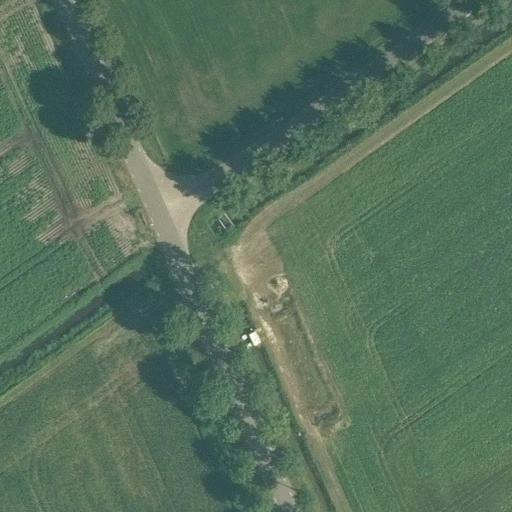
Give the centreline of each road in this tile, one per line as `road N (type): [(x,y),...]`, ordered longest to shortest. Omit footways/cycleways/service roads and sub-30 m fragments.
road 1 (tertiary): [(155,210),(460,0)]
road 2 (tertiary): [(289,511),(155,210)]
road 3 (tertiary): [(155,210),(62,0)]
